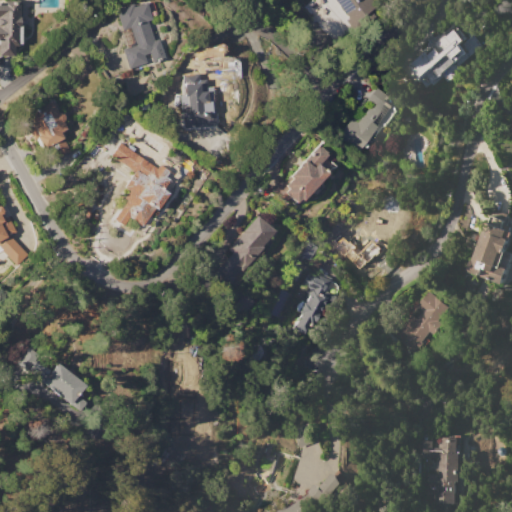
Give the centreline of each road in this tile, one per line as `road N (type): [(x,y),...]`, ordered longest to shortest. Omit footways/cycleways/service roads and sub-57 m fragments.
road 1 (residential): [(440,0),(369,52),(211,231),(153,276),(116,281),(87,264),(0,129)]
road 2 (residential): [(511,50),(477,93),(436,239),(348,318),(325,360)]
